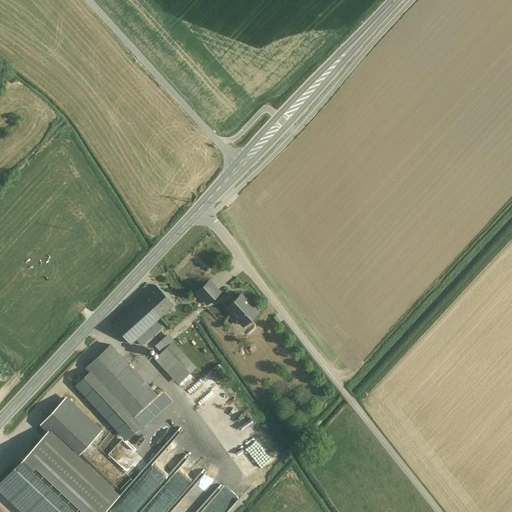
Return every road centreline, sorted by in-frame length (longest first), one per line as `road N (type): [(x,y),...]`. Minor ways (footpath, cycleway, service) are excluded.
road 1 (unclassified): [(201,206),(440,511)]
road 2 (secondary): [(201,206),(0,421)]
road 3 (secondary): [(395,0),(239,166)]
road 4 (unclassified): [(239,166),(87,0)]
road 5 (unknown): [(112,301),(233,452)]
